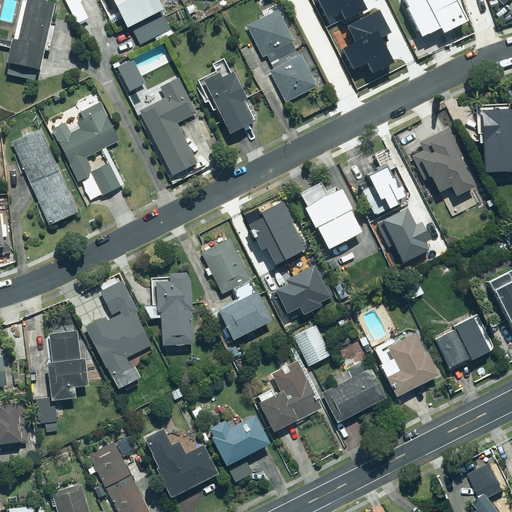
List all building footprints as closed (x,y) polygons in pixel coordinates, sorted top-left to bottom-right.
[(36,72),(51,6),(24,0),(23,0),(14,42),(0,38),(0,46),(7,48),(4,63),(9,64),(7,76),(32,81),(34,71),(36,72)] [(169,29),(154,0),(64,0),(78,27),(88,21),(79,2),(80,1),(79,0),(106,0),(121,30),(128,26),(138,45),(169,29)] [(319,0),(326,12),(341,5),(345,15),(364,6),(361,0),(319,0)] [(404,0),(423,36),(438,28),(442,35),(469,20),(458,0),(404,0)] [(293,41),(278,11),(245,27),(260,57),(266,54),(274,70),(269,72),(284,102),(316,86),(298,51),(296,53),(290,42),(293,41)] [(345,47),(353,64),(368,57),(372,67),(391,58),(383,41),(386,40),(382,33),(387,31),(378,12),(350,25),(358,41),(345,47)] [(214,74),(196,82),(208,111),(214,109),(225,135),(252,123),(224,58),(210,64),(214,74)] [(128,93),(144,84),(131,60),(115,68),(128,93)] [(195,114),(178,79),(140,96),(142,101),(137,103),(140,110),(138,112),(170,177),(196,164),(176,124),(195,114)] [(75,182),(78,180),(89,202),(118,188),(107,164),(91,172),(85,158),(119,142),(95,92),(76,101),(78,104),(62,112),(64,117),(48,125),(75,182)] [(511,173),(511,133),(511,110),(478,111),(480,175),(511,173)] [(452,217),(478,204),(450,144),(456,141),(449,126),(420,140),(424,149),(410,156),(421,180),(428,177),(435,193),(440,191),(452,217)] [(77,213),(39,131),(11,143),(49,226),(77,213)] [(386,180),(383,174),(395,168),(385,149),(372,156),(379,168),(362,177),(368,188),(358,193),(372,217),(392,206),(391,203),(399,198),(389,178),(386,180)] [(339,190),(301,209),(311,230),(314,228),(324,250),(357,235),(346,212),(349,211),(339,190)] [(246,219),(260,249),(266,246),(276,264),(305,250),(281,202),(246,219)] [(406,207),(383,219),(406,262),(430,249),(426,241),(430,238),(421,221),(415,224),(406,207)] [(0,255),(10,255),(6,214),(0,214),(0,255)] [(269,321),(228,239),(201,254),(221,293),(230,288),(237,302),(215,313),(222,328),(219,330),(226,344),(269,321)] [(333,270),(348,257),(343,252),(328,264),(333,270)] [(315,269),(270,293),(285,321),(302,312),(305,317),(324,307),(321,302),(330,297),(315,269)] [(490,293),(489,293),(506,328),(509,326),(511,331),(511,270),(511,271),(485,284),(490,293)] [(190,350),(190,284),(187,284),(187,275),(168,275),(168,284),(154,284),(154,308),(144,308),(144,319),(159,319),(159,347),(179,347),(179,350),(190,350)] [(93,323),(83,328),(115,390),(137,379),(131,367),(129,368),(124,359),(150,346),(134,314),(137,312),(121,281),(82,301),(93,323)] [(424,295),(416,282),(405,288),(413,301),(424,295)] [(471,320),(432,342),(447,368),(465,358),(467,362),(488,350),(471,320)] [(36,425),(44,424),(45,432),(58,431),(56,418),(55,419),(53,401),(73,399),(72,389),(85,387),(83,360),(79,360),(75,324),(52,326),(53,334),(48,334),(51,364),(44,365),(47,397),(33,398),(36,425)] [(315,327),(291,338),(305,367),(329,355),(315,327)] [(421,355),(412,336),(385,348),(387,351),(378,355),(383,364),(378,367),(391,397),(436,377),(425,353),(421,355)] [(239,354),(234,344),(223,350),(228,360),(239,354)] [(259,404),(256,405),(269,433),(318,409),(314,400),(319,398),(297,352),(279,360),(283,368),(269,375),(275,388),(256,397),(259,404)] [(334,423),(384,398),(370,369),(366,371),(362,363),(332,378),(336,386),(320,394),(334,423)] [(0,451),(1,451),(0,445),(21,442),(15,405),(0,407),(0,451)] [(141,411),(145,419),(156,414),(152,405),(141,411)] [(267,446),(253,416),(231,426),(228,420),(206,431),(223,466),(267,446)] [(162,429),(141,439),(155,468),(152,469),(166,498),(216,474),(203,446),(184,454),(178,441),(169,445),(162,429)] [(113,444),(112,443),(88,456),(117,511),(149,511),(120,456),(133,449),(127,437),(113,444)] [(488,492),(502,485),(489,460),(469,471),(480,490),(462,507),(466,511),(464,511),(511,511),(509,508),(505,511),(488,492)] [(86,511),(79,485),(47,493),(51,507),(55,505),(56,511),(86,511)]
